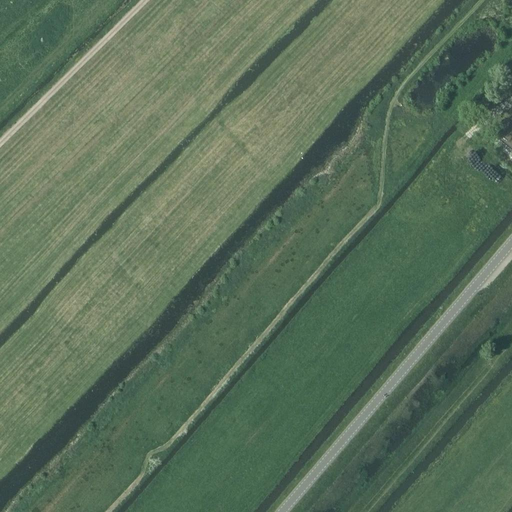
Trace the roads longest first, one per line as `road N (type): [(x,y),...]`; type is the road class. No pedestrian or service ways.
road 1 (tertiary): [(511,242),(283,511)]
road 2 (track): [(364,511),(511,341)]
road 3 (track): [(0,141),(143,0)]
